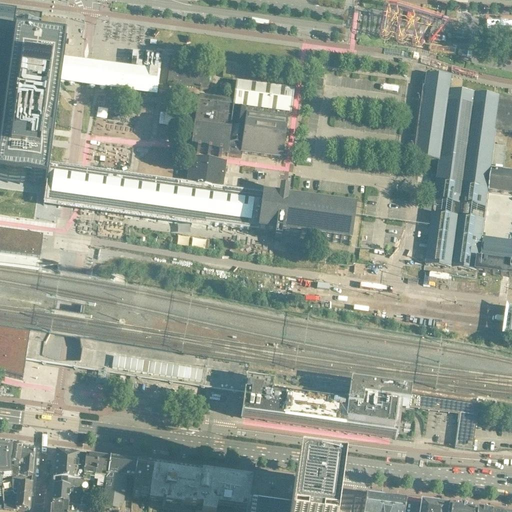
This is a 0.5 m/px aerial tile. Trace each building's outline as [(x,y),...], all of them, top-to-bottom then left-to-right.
[(0,178),(44,184),(46,184),(47,185),(49,165),(50,159),(51,160),(51,158),(50,158),(51,149),(52,149),(53,148),(51,147),(53,138),(54,138),(54,137),(53,136),(53,135),(54,129),(54,127),(55,127),(55,126),(54,126),(57,106),(58,106),(58,105),(57,105),(58,95),(59,95),(59,94),(60,85),(60,83),(62,84),(62,83),(70,85),(70,86),(72,86),(72,85),(74,85),(77,62),(77,61),(63,59),(66,39),(39,35),(41,15),(0,9),(0,178)] [(83,28),(85,16),(53,11),(51,23),(83,28)] [(131,61),(134,62),(136,62),(135,70),(134,69),(116,67),(103,65),(100,88),(99,88),(111,90),(114,90),(145,95),(153,96),(153,97),(155,97),(156,96),(161,57),(136,54),(132,53),(131,61)] [(97,88),(99,88),(100,88),(103,65),(101,65),(92,64),(85,62),(78,62),(74,85),(82,86),(87,87),(89,87),(97,88)] [(167,85),(208,91),(210,72),(200,70),(196,70),(170,66),(167,85)] [(427,83),(426,89),(424,88),(417,142),(416,149),(415,159),(417,159),(432,161),(440,162),(439,167),(437,183),(436,195),(435,196),(435,203),(435,202),(485,209),(485,210),(486,210),(486,209),(488,191),(490,191),(511,193),(511,242),(482,239),(484,220),(483,221),(434,214),(434,213),(433,213),(431,228),(429,242),(428,254),(427,260),(426,265),(426,266),(430,267),(430,266),(450,269),(454,270),(475,273),(477,273),(484,274),(511,277),(511,100),(498,99),(498,97),(497,97),(497,99),(492,98),(490,97),(490,98),(485,97),(476,96),(469,95),(461,94),(457,93),(450,92),(451,88),(452,79),(427,76),(427,83)] [(310,80),(309,86),(321,88),(322,81),(315,80),(310,80)] [(242,154),(281,159),(288,114),(291,114),(293,92),(294,92),(294,91),(291,91),(291,90),(289,89),(288,90),(281,89),(281,88),(278,88),(278,89),(270,88),(270,87),(268,86),(268,88),(261,87),(257,86),(251,85),(251,84),(248,84),(248,85),(238,83),(236,83),(233,101),(199,97),(199,100),(198,100),(198,101),(198,102),(191,151),(196,152),(196,154),(199,154),(199,152),(207,153),(207,155),(210,156),(210,154),(218,155),(218,157),(221,157),(221,155),(226,156),(241,158),(242,154)] [(129,117),(110,115),(113,91),(102,90),(101,96),(98,96),(96,111),(98,111),(97,121),(107,123),(106,129),(116,130),(115,135),(128,137),(130,126),(128,126),(129,117)] [(176,131),(177,115),(161,113),(159,137),(166,138),(167,130),(176,131)] [(81,206),(81,207),(99,210),(127,214),(182,221),(182,222),(184,222),(190,222),(190,223),(208,225),(214,226),(214,227),(216,227),(217,226),(240,229),(239,231),(241,231),(241,230),(256,232),(258,232),(259,232),(264,233),(265,233),(264,233),(266,233),(275,234),(274,241),(280,241),(280,242),(281,235),(348,244),(348,245),(350,245),(350,240),(353,221),(355,209),(353,208),(353,209),(287,200),(288,193),(279,192),(278,198),(276,198),(268,197),(240,193),(238,193),(231,192),(229,192),(230,191),(228,191),(228,192),(225,192),(222,191),(223,183),(223,177),(224,175),(225,175),(225,173),(224,173),(225,166),(226,164),(210,162),(206,161),(192,159),(190,159),(189,168),(188,168),(188,169),(189,169),(186,186),(180,185),(180,184),(178,184),(178,185),(172,184),(170,183),(170,184),(163,183),(163,182),(162,181),(161,183),(155,182),(155,181),(153,181),(153,182),(147,181),(147,179),(145,179),(145,180),(138,179),(137,179),(136,179),(130,178),(130,177),(128,177),(128,178),(122,177),(120,176),(120,177),(113,176),(113,175),(112,174),(111,176),(105,175),(105,174),(103,174),(97,174),(97,172),(95,172),(95,173),(88,172),(87,172),(85,172),(85,173),(86,173),(87,173),(82,207),(81,206)] [(43,203),(43,205),(44,205),(44,202),(48,203),(48,204),(50,204),(50,203),(57,204),(59,205),(59,204),(60,204),(58,203),(63,170),(65,170),(65,169),(64,169),(63,169),(64,168),(63,168),(62,167),(62,169),(55,168),(55,167),(53,166),(53,168),(50,167),(50,166),(49,165),(47,185),(46,184),(45,190),(45,191),(45,193),(44,193),(45,193),(43,203)] [(85,172),(83,172),(77,171),(76,171),(71,170),(66,169),(65,169),(65,170),(63,170),(58,203),(60,204),(66,205),(78,207),(81,207),(81,206),(82,207),(87,173),(85,173),(85,172)] [(0,254),(39,260),(41,248),(42,238),(0,232),(0,254)] [(0,375),(22,381),(24,368),(28,343),(21,342),(19,342),(15,341),(9,340),(0,338),(0,375)] [(232,387),(232,388),(245,390),(244,395),(243,399),(242,409),(240,419),(241,420),(396,441),(401,408),(408,409),(408,408),(439,413),(441,399),(434,399),(402,394),(349,386),(349,387),(348,396),(273,385),(246,381),(246,376),(233,374),(232,387)] [(459,415),(457,426),(475,429),(476,423),(476,422),(478,408),(478,405),(460,402),(459,415)] [(454,449),(472,452),(474,439),(456,436),(454,447),(454,449)] [(13,447),(0,445),(0,479),(2,480),(10,480),(10,478),(11,478),(11,473),(10,466),(13,447)] [(21,448),(13,447),(10,466),(11,473),(11,478),(17,478),(18,466),(19,466),(18,466),(18,463),(20,463),(20,461),(19,461),(20,458),(21,448)] [(19,466),(22,467),(21,477),(32,477),(34,450),(21,448),(20,458),(19,461),(20,461),(20,463),(18,463),(18,466),(19,466)] [(56,453),(54,480),(83,483),(85,457),(56,453)] [(83,483),(82,489),(88,490),(88,486),(88,484),(94,485),(95,481),(98,459),(85,457),(83,483)] [(110,460),(98,459),(95,481),(98,481),(97,487),(106,489),(110,460)] [(126,480),(135,481),(137,464),(110,460),(106,489),(104,504),(103,510),(118,511),(118,507),(122,508),(126,480)] [(135,481),(133,498),(139,499),(139,497),(149,498),(150,498),(154,467),(152,466),(150,464),(148,464),(146,465),(137,464),(135,481)] [(200,481),(201,473),(154,467),(150,498),(149,498),(149,502),(162,504),(162,507),(164,508),(165,504),(182,507),(183,505),(196,507),(198,493),(208,495),(210,482),(200,481)] [(196,507),(195,511),(232,511),(233,510),(238,511),(246,511),(247,511),(251,481),(251,480),(250,480),(243,479),(241,479),(237,478),(202,473),(201,473),(200,481),(210,482),(208,495),(198,493),(196,507)] [(2,480),(2,484),(3,494),(12,493),(18,493),(18,496),(30,497),(32,481),(10,481),(10,480),(2,480)] [(81,497),(82,489),(83,483),(54,480),(52,504),(89,507),(95,508),(96,499),(81,497)] [(249,511),(248,511),(287,511),(292,487),(291,487),(280,486),(280,485),(253,481),(252,480),(250,480),(251,480),(251,481),(247,511),(248,511),(249,511)] [(287,511),(335,511),(338,492),(322,490),(310,488),(292,486),(292,487),(287,511)] [(26,511),(29,511),(29,508),(30,497),(18,496),(18,493),(12,493),(3,494),(3,497),(10,497),(10,503),(3,503),(4,510),(26,511)] [(385,511),(387,508),(385,507),(386,499),(366,496),(363,511),(385,511)] [(387,508),(385,511),(404,511),(406,502),(386,499),(385,507),(387,508)]
